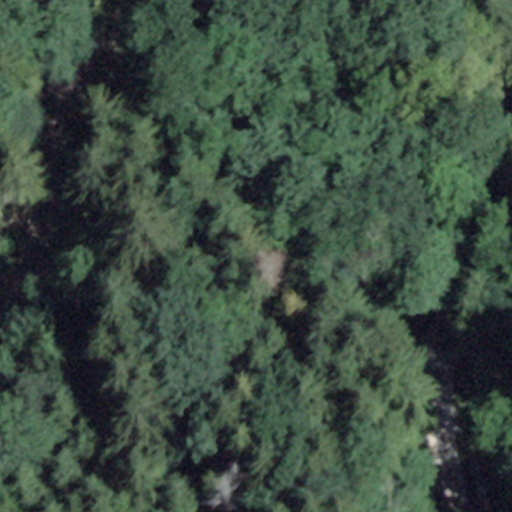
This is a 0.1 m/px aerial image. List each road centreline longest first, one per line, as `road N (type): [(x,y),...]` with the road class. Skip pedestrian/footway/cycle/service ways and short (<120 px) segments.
road 1 (track): [(504,511),(423,357),(462,49),(489,0)]
road 2 (track): [(165,0),(95,54),(0,317)]
